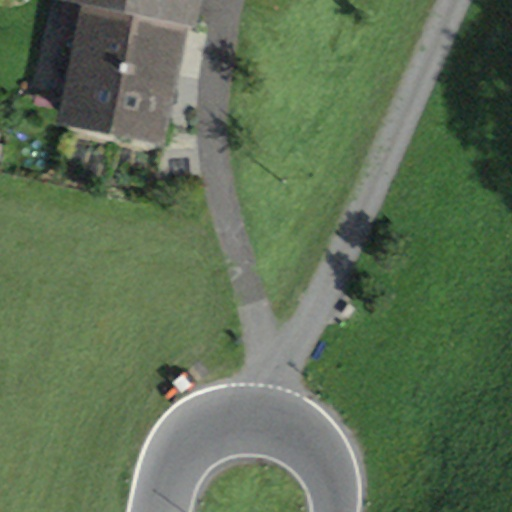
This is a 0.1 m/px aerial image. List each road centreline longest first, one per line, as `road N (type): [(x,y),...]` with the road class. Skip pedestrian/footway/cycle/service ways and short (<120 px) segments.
road 1 (unclassified): [(262,422),(454,0)]
road 2 (track): [(230,0),(208,144),(259,337),(262,422)]
road 3 (tertiary): [(159,511),(185,446),(221,423),(262,422)]
road 4 (tertiary): [(262,422),(301,437),(322,463),(331,511)]
